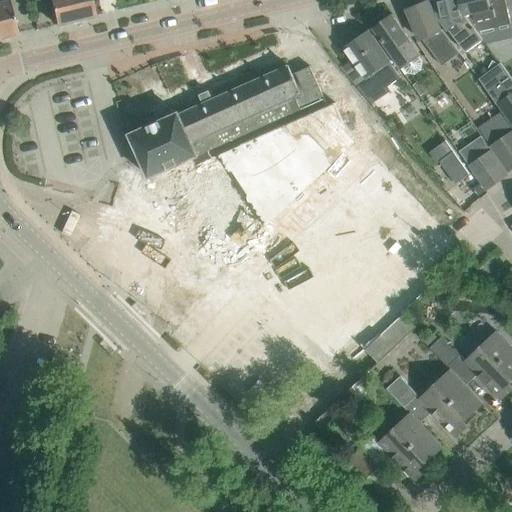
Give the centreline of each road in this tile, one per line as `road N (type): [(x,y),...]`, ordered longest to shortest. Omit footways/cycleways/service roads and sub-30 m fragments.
road 1 (residential): [(312,511),(0,205)]
road 2 (tertiary): [(0,67),(289,0)]
